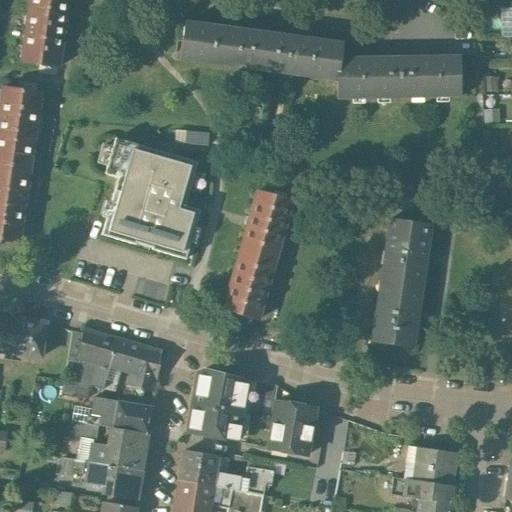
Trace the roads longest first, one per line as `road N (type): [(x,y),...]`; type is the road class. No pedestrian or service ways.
road 1 (residential): [(184,333),(313,370),(482,402)]
road 2 (residential): [(0,283),(184,333)]
road 3 (residential): [(154,511),(184,333)]
